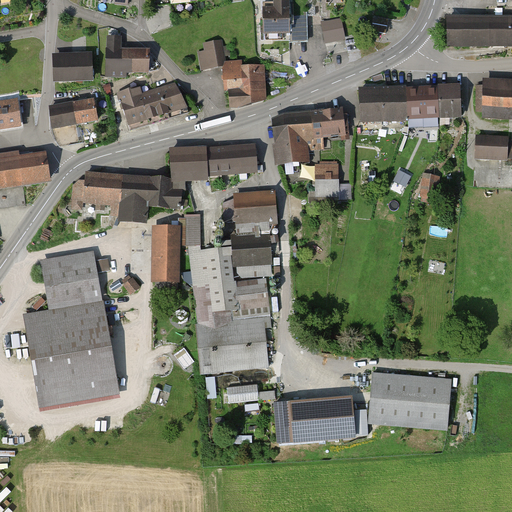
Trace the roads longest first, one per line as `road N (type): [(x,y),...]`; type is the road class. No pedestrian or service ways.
road 1 (track): [(284,339),(288,351),(305,357),(355,364),(511,370)]
road 2 (residential): [(251,116),(285,199),(284,339)]
road 3 (residential): [(225,123),(142,35),(52,4)]
road 4 (primary): [(251,116),(406,48)]
road 5 (primary): [(68,174),(85,161),(225,123)]
road 6 (residential): [(51,31),(44,138),(68,174)]
